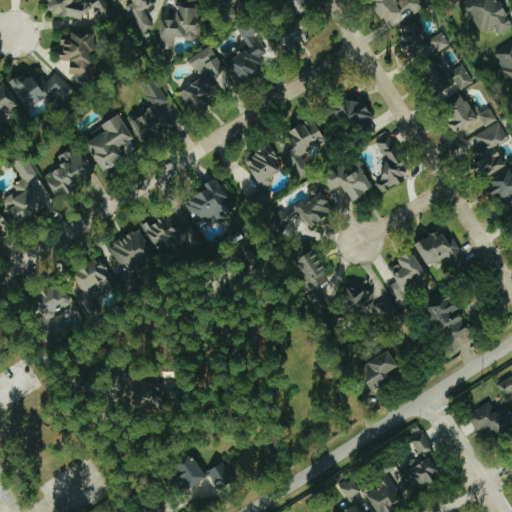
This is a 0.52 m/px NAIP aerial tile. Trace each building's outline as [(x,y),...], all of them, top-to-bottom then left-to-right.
[(83,19),(85,0),(47,0),(45,13),(83,19)] [(110,17),(100,0),(99,0),(90,5),(100,23),(110,17)] [(130,0),(132,3),(125,6),(138,33),(151,26),(143,9),(154,4),(152,0),(130,0)] [(308,9),(303,0),(282,0),(280,1),(288,18),(308,9)] [(388,29),(424,7),(420,0),(406,0),(374,0),(372,2),(388,29)] [(463,0),(456,4),(465,21),(469,18),(479,37),(494,30),(497,35),(511,27),(497,0),(463,0)] [(159,52),(174,52),(174,38),(200,38),(200,7),(176,7),(175,20),(160,20),(159,52)] [(287,52),(314,40),(304,17),(277,30),(287,52)] [(426,57),(448,45),(440,32),(426,40),(415,20),(399,29),(403,37),(397,40),(409,61),(424,52),(426,57)] [(237,29),(248,50),(225,62),(237,85),(265,69),(259,56),(265,53),(256,36),(259,35),(251,21),(237,29)] [(68,82),(91,84),(96,33),(72,31),(71,40),(61,40),(59,60),(70,61),(68,82)] [(198,78),(209,71),(213,77),(224,70),(209,46),(187,60),(198,78)] [(460,65),(450,72),(442,62),(424,75),(443,101),(471,80),(460,65)] [(10,85),(28,109),(48,94),(59,108),(75,96),(57,72),(40,85),(30,70),(10,85)] [(178,93),(193,115),(222,95),(207,73),(178,93)] [(140,141),(177,127),(172,114),(163,117),(159,106),(166,104),(155,77),(140,83),(149,108),(141,111),(143,115),(132,119),(140,141)] [(0,82),(0,124),(8,120),(4,113),(17,106),(2,81),(0,82)] [(473,116),(463,94),(443,104),(459,136),(494,119),(489,109),(473,116)] [(337,97),(331,119),(366,128),(372,106),(337,97)] [(133,140),(120,115),(101,125),(105,132),(86,143),(102,172),(125,159),(119,147),(133,140)] [(288,131),(299,158),(319,150),(317,145),(325,142),(316,120),(288,131)] [(496,145),(508,140),(501,125),(474,139),(480,149),(473,153),(483,174),(505,163),(496,145)] [(374,142),(386,162),(378,167),(383,177),(374,183),(380,193),(412,175),(388,134),(374,142)] [(244,157),(258,187),(273,181),(270,175),(282,170),(270,145),(244,157)] [(281,155),(298,179),(310,171),(294,147),(281,155)] [(58,199),(95,173),(79,150),(71,156),(67,150),(57,157),(62,165),(43,178),(58,199)] [(15,224),(46,208),(31,181),(37,178),(23,153),(11,160),(21,179),(12,185),(15,191),(1,199),(15,224)] [(329,191),(341,185),(350,202),(373,190),(360,166),(346,173),(343,166),(322,177),(329,191)] [(182,199),(196,226),(207,221),(209,225),(234,212),(218,181),(182,199)] [(310,229),(335,210),(315,183),(305,191),(311,199),(303,205),(301,201),(285,213),(289,219),(298,213),(310,229)] [(183,240),(189,252),(203,245),(190,221),(182,226),(174,211),(142,228),(156,254),(183,240)] [(0,215),(0,236),(9,231),(0,215)] [(153,261),(137,230),(108,245),(125,276),(153,261)] [(453,269),(467,262),(453,238),(448,241),(441,230),(414,245),(426,266),(446,255),(453,269)] [(318,284),(328,280),(314,247),(292,255),(314,310),(327,306),(318,284)] [(425,275),(413,251),(397,259),(400,264),(390,269),(396,281),(387,287),(398,308),(417,298),(409,284),(425,275)] [(92,298),(115,284),(100,258),(72,275),(83,292),(74,298),(89,322),(102,314),(92,298)] [(49,316),(72,304),(61,283),(29,299),(51,342),(60,337),(49,316)] [(390,297),(374,304),(372,300),(374,294),(347,287),(344,300),(347,308),(346,313),(383,323),(395,317),(396,312),(390,297)] [(425,306),(447,343),(470,329),(448,292),(425,306)] [(398,367),(388,349),(357,367),(370,391),(390,379),(387,374),(398,367)] [(150,418),(170,390),(134,367),(115,396),(150,418)] [(511,393),(511,386),(507,378),(497,384),(504,398),(511,393)] [(477,434),(491,427),(498,441),(511,433),(511,430),(510,427),(511,426),(511,414),(511,415),(506,403),(493,411),(488,402),(466,414),(477,434)] [(410,441),(421,458),(433,450),(423,434),(410,441)] [(205,480),(192,454),(169,465),(179,486),(185,483),(188,489),(205,480)] [(423,487),(443,479),(433,454),(401,468),(409,487),(421,482),(423,487)] [(219,492),(235,482),(222,462),(207,472),(219,492)] [(344,499),(359,494),(354,478),(339,483),(344,499)] [(366,493),(375,511),(390,511),(391,511),(389,507),(400,502),(391,482),(366,493)]
